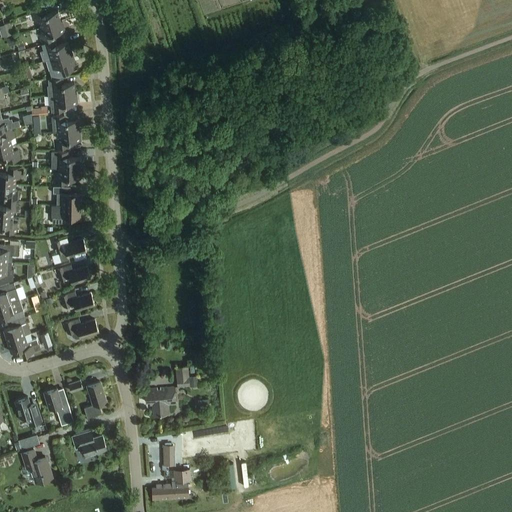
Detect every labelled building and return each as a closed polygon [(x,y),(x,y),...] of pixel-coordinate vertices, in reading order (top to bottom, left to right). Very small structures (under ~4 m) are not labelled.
[(61,21),(58,11),(45,15),(44,9),(31,13),(35,23),(39,22),(41,27),(61,21)] [(62,20),(61,21),(41,27),(43,33),(38,35),(41,44),(54,41),(52,35),(65,31),(62,20)] [(8,36),(14,34),(10,22),(4,24),(8,36)] [(9,38),(6,39),(9,47),(16,45),(15,42),(13,37),(9,38)] [(43,61),(46,60),(71,52),(68,42),(55,46),(54,41),(41,44),(43,50),(40,51),(43,61)] [(23,42),(16,44),(18,50),(25,48),(23,42)] [(46,60),(52,76),(76,68),(74,62),(75,62),(72,52),(71,52),(46,60)] [(29,66),(24,67),(29,81),(31,81),(30,78),(33,77),(29,66)] [(75,93),(74,83),(61,84),(61,78),(48,79),(49,85),(47,85),(48,96),(75,93)] [(75,93),(48,96),(49,105),(51,106),(51,112),(64,111),(64,105),(78,104),(77,93),(75,93)] [(44,108),(32,109),(32,116),(45,115),(44,108)] [(0,130),(0,131),(13,128),(20,126),(19,120),(12,121),(12,118),(9,119),(9,117),(2,119),(0,113),(0,130)] [(79,130),(78,120),(65,121),(64,115),(52,116),(53,127),(53,133),(58,132),(79,130)] [(0,148),(12,145),(11,139),(15,138),(13,128),(0,131),(2,137),(0,137),(0,148)] [(79,130),(58,132),(59,138),(54,139),(55,149),(68,148),(67,142),(81,140),(80,130),(79,130)] [(0,148),(0,159),(7,157),(8,163),(21,160),(18,150),(14,151),(12,145),(0,148)] [(51,168),(59,168),(80,168),(80,158),(67,158),(67,152),(51,151),(51,168)] [(0,183),(15,184),(16,178),(20,178),(21,168),(8,167),(8,173),(0,172),(0,183)] [(80,168),(59,168),(58,174),(54,174),(54,184),(66,185),(66,179),(81,179),(81,168),(80,168)] [(0,193),(7,194),(6,200),(19,201),(20,190),(15,190),(15,184),(0,183),(0,193)] [(57,193),(56,205),(80,205),(81,194),(71,193),(71,187),(53,186),(53,193),(57,193)] [(0,215),(13,217),(14,211),(18,211),(19,201),(6,200),(6,206),(0,205),(0,215)] [(80,205),(56,205),(52,205),(51,216),(53,217),(52,223),(70,224),(70,217),(80,217),(80,205)] [(0,215),(0,226),(5,227),(4,233),(17,234),(18,223),(13,223),(13,217),(0,215)] [(69,260),(68,257),(87,251),(83,239),(69,243),(67,238),(53,242),(57,254),(59,253),(61,262),(69,260)] [(0,261),(7,262),(7,255),(19,256),(20,245),(15,245),(0,243),(0,261)] [(7,262),(0,261),(0,284),(13,280),(14,269),(7,269),(7,262)] [(72,284),(91,278),(87,266),(73,270),(71,264),(56,269),(60,281),(70,278),(72,284)] [(44,274),(45,279),(53,277),(52,270),(43,271),(44,274)] [(0,305),(20,299),(14,282),(0,286),(0,305)] [(76,310),(95,305),(91,292),(77,297),(75,291),(60,296),(64,308),(74,304),(76,310)] [(8,322),(11,321),(25,316),(20,299),(0,305),(0,318),(6,316),(8,322)] [(4,330),(8,341),(30,333),(31,333),(28,322),(30,321),(28,315),(25,316),(11,321),(13,326),(4,330)] [(68,334),(71,333),(73,337),(75,338),(76,338),(78,338),(99,331),(95,319),(81,323),(79,318),(64,322),(68,334)] [(41,334),(45,347),(52,345),(48,332),(41,334)] [(30,333),(8,341),(11,352),(21,349),(23,355),(41,349),(39,343),(38,343),(37,338),(32,339),(30,333)] [(207,348),(198,350),(202,367),(211,365),(207,348)] [(188,366),(175,367),(177,388),(190,387),(188,366)] [(190,384),(197,384),(197,375),(189,376),(190,384)] [(71,391),(83,388),(80,380),(69,384),(71,391)] [(84,407),(87,417),(102,412),(99,403),(106,401),(100,381),(88,385),(94,404),(84,407)] [(74,420),(71,411),(67,397),(61,399),(57,387),(44,391),(49,409),(56,407),(59,415),(61,424),(74,420)] [(176,404),(174,387),(160,388),(160,390),(157,390),(156,388),(145,389),(146,402),(150,402),(150,405),(152,404),(153,415),(169,414),(168,405),(176,404)] [(32,408),(28,397),(15,401),(20,418),(27,416),(30,424),(42,420),(38,406),(32,408)] [(42,433),(49,432),(47,421),(40,423),(42,433)] [(86,457),(107,451),(102,435),(93,437),(91,430),(72,436),(76,448),(83,446),(86,457)] [(32,443),(42,441),(40,433),(30,435),(32,443)] [(184,436),(185,444),(197,443),(196,435),(184,436)] [(26,437),(19,439),(22,448),(29,446),(26,437)] [(37,460),(34,448),(22,452),(27,468),(32,467),(37,482),(52,477),(45,457),(37,460)] [(176,469),(174,469),(174,480),(171,480),(172,484),(156,484),(156,487),(152,488),(153,500),(172,499),(189,498),(188,486),(188,483),(188,482),(190,482),(190,480),(191,480),(191,468),(187,468),(187,455),(176,455),(176,469)]
